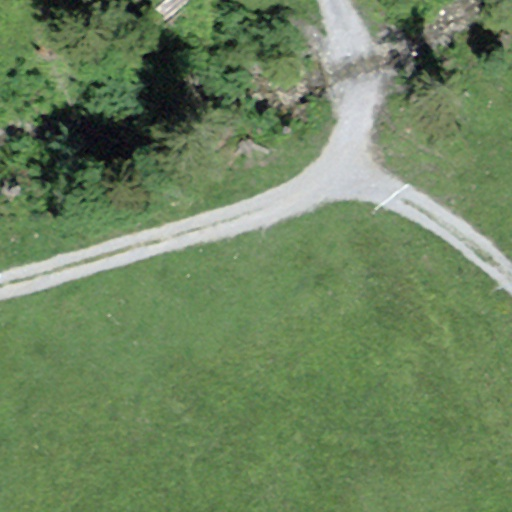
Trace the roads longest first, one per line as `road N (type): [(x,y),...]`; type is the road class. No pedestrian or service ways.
road 1 (track): [(338,0),(363,71),(348,150),(331,172),(257,211),(0,286)]
road 2 (track): [(331,172),(411,201),(511,276)]
